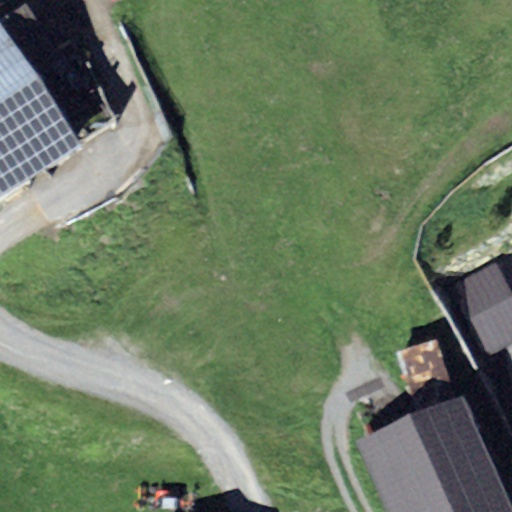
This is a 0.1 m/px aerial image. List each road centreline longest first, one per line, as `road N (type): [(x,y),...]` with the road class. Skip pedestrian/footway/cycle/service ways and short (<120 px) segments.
road 1 (track): [(0,337),(93,363),(189,407),(227,442),(248,511)]
road 2 (track): [(73,0),(130,93),(124,150),(0,232)]
